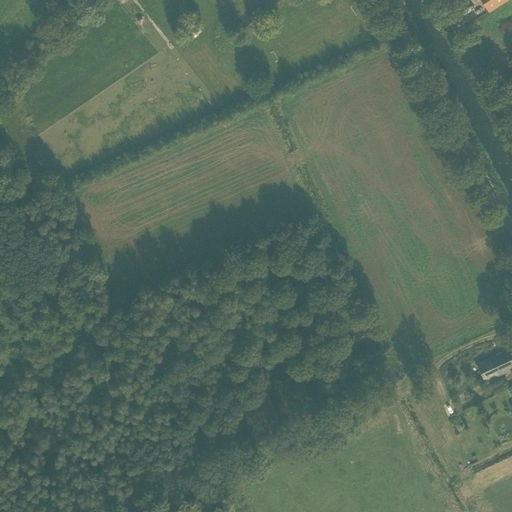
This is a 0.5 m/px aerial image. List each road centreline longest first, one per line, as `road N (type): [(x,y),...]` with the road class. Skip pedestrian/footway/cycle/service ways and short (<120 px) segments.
road 1 (track): [(511,333),(123,511)]
road 2 (tertiary): [(511,225),(387,0)]
road 3 (unclassified): [(511,120),(442,0)]
road 4 (track): [(86,0),(0,84)]
